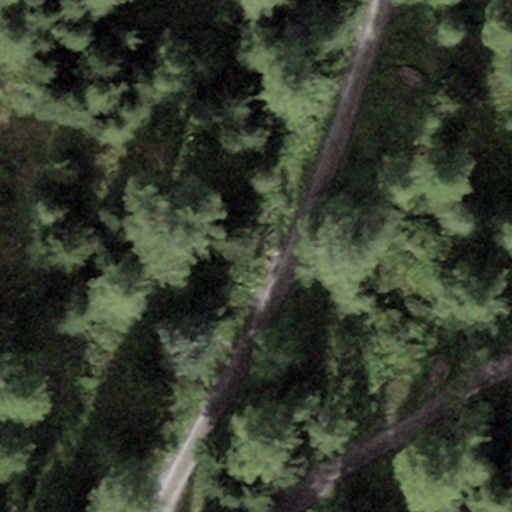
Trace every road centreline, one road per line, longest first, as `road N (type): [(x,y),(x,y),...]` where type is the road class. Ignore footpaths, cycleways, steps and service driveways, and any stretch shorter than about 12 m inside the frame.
road 1 (track): [(160,511),(315,199),(379,0)]
road 2 (track): [(511,355),(357,445),(286,496),(277,511)]
